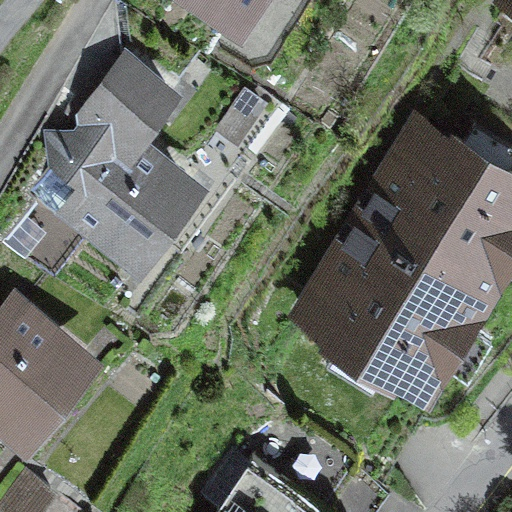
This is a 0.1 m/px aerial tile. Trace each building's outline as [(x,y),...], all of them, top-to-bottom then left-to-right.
[(176,0),(241,43),(269,0),(176,0)] [(74,132),(44,131),(47,167),(31,192),(141,283),(209,193),(150,145),(182,100),(126,52),(76,118),(77,127),(74,132)] [(304,310),(336,330),(332,335),(390,371),(393,365),(426,385),(511,244),(511,178),(509,177),(511,172),(511,171),(455,136),(451,142),(419,122),(304,310)] [(17,310),(0,331),(0,417),(6,410),(23,424),(76,358),(17,310)] [(217,503),(230,511),(332,511),(250,455),(251,459),(220,503),(218,501),(217,503)] [(230,511),(217,503),(219,505),(214,511),(230,511)]
